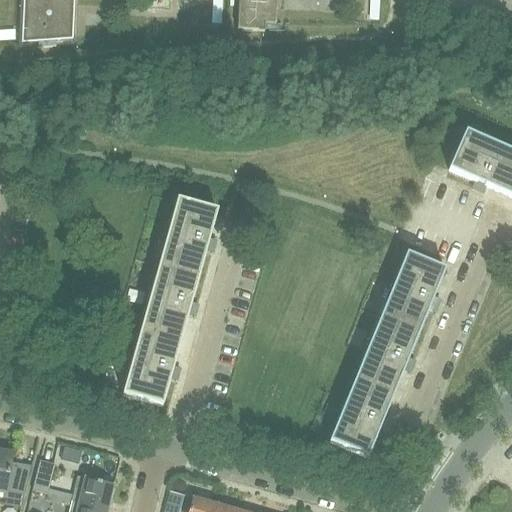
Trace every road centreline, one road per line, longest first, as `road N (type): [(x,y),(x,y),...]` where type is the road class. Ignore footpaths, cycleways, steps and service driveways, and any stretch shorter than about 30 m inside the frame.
road 1 (residential): [(452,473),(410,433),(494,228),(511,235)]
road 2 (residential): [(402,511),(172,448)]
road 3 (residential): [(172,448),(226,248)]
road 4 (residential): [(153,444),(0,407)]
